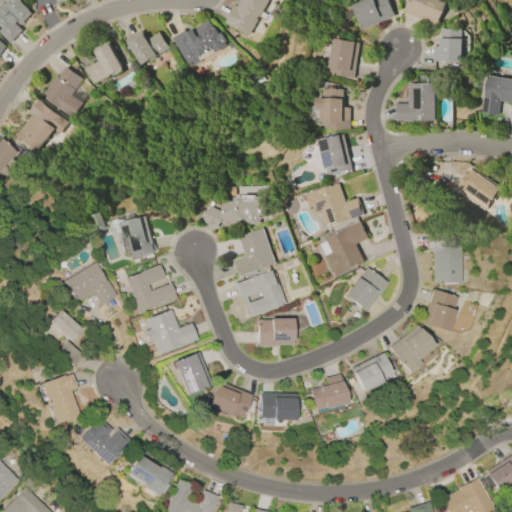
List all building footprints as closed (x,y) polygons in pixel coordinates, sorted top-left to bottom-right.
[(0,0),(19,0),(18,1),(30,13),(19,25),(16,22),(14,24),(21,30),(9,43),(0,34),(0,0)] [(236,0),(239,1),(239,0),(265,0),(246,36),(223,23),(236,0)] [(385,0),(393,15),(360,30),(349,5),(359,0),(385,0)] [(435,26),(403,12),(407,0),(442,0),(445,1),(435,26)] [(192,29),(207,20),(212,28),(214,27),(218,34),(220,33),(225,42),(223,43),(225,47),(213,53),(211,49),(204,53),(203,52),(197,56),(197,57),(196,57),(198,61),(187,68),(171,38),(190,27),(192,29)] [(460,29),(460,61),(432,61),(432,47),(437,47),(437,38),(439,38),(439,29),(460,29)] [(140,65),(127,44),(143,34),(146,39),(148,38),(148,39),(158,33),(167,48),(140,65)] [(358,43),(351,78),(327,73),(328,68),(326,68),(331,38),(358,43)] [(109,44),(121,69),(92,84),(84,68),(98,61),(94,52),(109,44)] [(40,95),(55,75),(57,77),(65,67),(81,79),(69,95),(80,103),(69,117),(40,95)] [(486,75),(511,79),(511,102),(498,100),(496,115),(479,112),(484,84),(485,84),(486,75)] [(432,121),(393,121),(393,103),(406,103),(406,83),(432,83),(432,121)] [(348,108),(348,129),(322,129),(322,121),(319,121),(319,118),(314,118),(314,98),(321,98),(321,89),(342,89),(342,99),(344,99),(343,108),(348,108)] [(36,100),(66,125),(57,135),(50,129),(32,151),(13,135),(30,115),(26,112),(36,100)] [(343,134),(351,169),(326,174),(325,169),(323,170),(317,140),(343,134)] [(0,138),(15,153),(0,169),(0,138)] [(474,170),(499,188),(483,210),(459,192),(474,170)] [(362,215),(324,228),(320,213),(312,216),(304,194),(337,183),(344,203),(357,199),(362,215)] [(260,195),(259,186),(238,187),(238,196),(260,195)] [(220,201),(231,201),(231,197),(242,197),(243,201),(251,200),(251,197),(264,196),(265,217),(258,217),(259,224),(221,226),(221,223),(218,223),(216,228),(201,222),(208,206),(220,211),(220,201)] [(98,212),(105,227),(96,231),(89,216),(98,212)] [(128,258),(118,222),(144,215),(154,251),(128,258)] [(334,277),(324,256),(325,256),(319,244),(326,241),(325,239),(345,229),(344,228),(359,221),(368,238),(355,244),(364,262),(334,277)] [(275,263),(236,277),(230,260),(243,256),(236,237),(261,228),(275,263)] [(430,284),(430,250),(427,250),(427,234),(440,234),(441,246),(457,246),(458,283),(430,284)] [(62,282),(93,263),(94,264),(97,262),(101,268),(97,270),(104,282),(106,281),(115,296),(98,306),(91,294),(75,304),(62,282)] [(136,314),(123,279),(138,273),(157,265),(162,278),(145,285),(148,292),(168,284),(174,299),(136,314)] [(342,297),(355,278),(356,279),(364,268),(385,283),(364,312),(342,297)] [(283,304),(249,317),(241,298),(239,299),(232,283),(270,271),(283,304)] [(455,298),(451,310),(452,310),(445,332),(420,323),(431,290),(455,298)] [(69,341),(63,335),(61,338),(59,336),(53,342),(41,332),(49,323),(47,321),(58,309),(80,329),(69,341)] [(168,309),(176,328),(188,323),(195,340),(158,355),(151,340),(147,342),(142,331),(148,329),(144,319),(168,309)] [(292,345),(256,345),(255,320),(268,320),(268,318),(291,318),(292,345)] [(420,364),(408,374),(387,348),(414,325),(431,346),(415,359),(420,364)] [(55,352),(66,341),(81,356),(71,366),(55,352)] [(196,352),(209,385),(184,395),(173,366),(171,367),(169,364),(171,363),(171,362),(196,352)] [(349,368),(381,352),(392,376),(360,392),(349,368)] [(69,374),(74,388),(67,391),(76,415),(52,423),(38,383),(62,375),(63,376),(69,374)] [(343,406),(317,413),(316,409),(313,409),(308,390),(325,385),(323,378),(337,374),(345,403),(343,404),(343,406)] [(216,381),(250,395),(240,418),(228,413),(227,415),(206,406),(216,381)] [(258,417),(259,393),(294,394),(293,421),(270,420),(271,418),(258,417)] [(114,429),(127,441),(104,466),(75,438),(95,417),(109,430),(104,436),(106,438),(114,429)] [(484,474),(503,462),(502,459),(511,452),(511,471),(511,472),(511,474),(511,479),(494,490),(484,474)] [(171,474),(162,488),(161,487),(156,495),(125,476),(127,474),(125,473),(136,455),(144,460),(145,457),(171,474)] [(0,462),(17,480),(0,496),(0,462)] [(446,511),(439,499),(457,489),(456,488),(474,478),(492,508),(484,511),(446,511)] [(190,486),(184,499),(194,504),(200,489),(216,497),(209,511),(163,511),(177,480),(190,486)] [(0,511),(24,487),(49,511),(0,511)] [(426,501),(429,511),(404,511),(407,511),(406,508),(426,501)] [(268,511),(223,511),(226,502),(240,506),(238,511),(250,511),(252,508),(268,511)]
